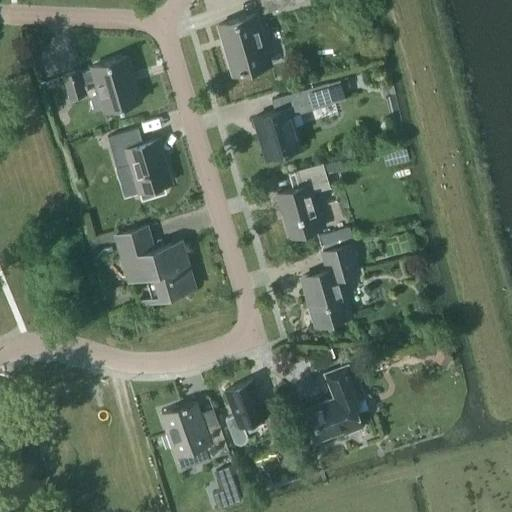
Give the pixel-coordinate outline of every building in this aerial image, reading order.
[(260,0),(264,12),(304,0),(260,0)] [(256,13),(218,24),(232,71),(270,60),(256,13)] [(128,74),(133,73),(127,55),(91,66),(92,68),(79,72),(79,69),(63,74),(70,97),(86,93),(83,83),(95,79),(104,110),(135,101),(128,74)] [(48,88),(60,84),(58,77),(46,80),(48,88)] [(329,81),(307,88),(272,98),(275,110),(254,116),(266,156),(300,146),(291,114),(334,101),(329,81)] [(138,126),(107,135),(116,166),(130,162),(139,191),(140,190),(143,199),(165,192),(162,184),(171,181),(158,138),(143,142),(138,126)] [(276,192),(289,236),(322,227),(312,192),(330,186),(323,162),(288,172),(293,187),(276,192)] [(115,234),(129,279),(147,274),(145,269),(152,267),(161,296),(194,286),(181,240),(154,248),(147,225),(115,234)] [(354,239),(351,227),(319,236),(323,248),(354,239)] [(350,243),(322,251),(327,268),(301,276),(315,324),(351,314),(339,276),(358,270),(350,243)] [(436,348),(434,362),(453,365),(455,351),(436,348)] [(351,397),(362,392),(351,362),(325,372),(334,397),(304,409),(316,440),(343,430),(344,433),(362,426),(351,397)] [(224,390),(234,414),(225,418),(233,439),(236,442),(240,443),(243,442),(246,438),(246,433),(242,424),(264,416),(271,436),(282,432),(286,430),(276,404),(264,408),(252,379),(224,390)] [(195,401),(162,412),(176,454),(205,444),(209,457),(228,451),(218,421),(204,426),(195,401)] [(286,430),(282,432),(286,441),(290,440),(286,430)] [(221,486),(212,490),(217,506),(241,498),(235,481),(229,464),(215,469),(221,486)]
